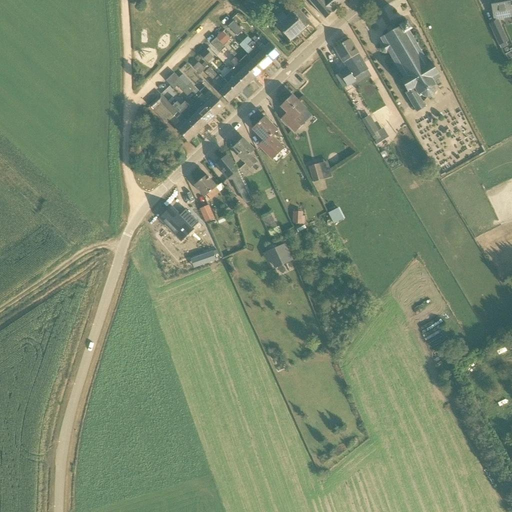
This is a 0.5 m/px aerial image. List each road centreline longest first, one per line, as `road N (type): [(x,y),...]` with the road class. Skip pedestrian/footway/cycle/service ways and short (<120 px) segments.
road 1 (unclassified): [(59,511),(74,387),(127,234),(165,186),(368,0)]
road 2 (track): [(224,511),(127,234)]
road 3 (track): [(0,309),(87,251),(124,242)]
